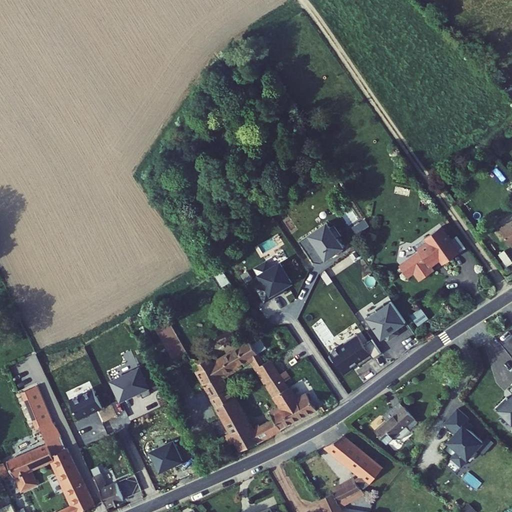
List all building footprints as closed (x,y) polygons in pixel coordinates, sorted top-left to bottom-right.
[(511,215),(505,207),(484,225),(497,240),(509,230),(510,231),(511,229),(511,215)] [(425,259),(442,248),(423,222),(397,240),(402,246),(383,260),(391,271),(398,266),(404,274),(416,266),(412,260),(421,253),(425,259)] [(146,343),(159,336),(136,297),(123,305),(146,343)] [(411,315),(420,325),(429,318),(420,308),(411,315)] [(295,398),(285,383),(275,389),(250,348),(243,352),(229,329),(191,353),(187,345),(171,355),(219,439),(260,420),(295,398)] [(171,355),(187,345),(182,339),(166,348),(171,355)] [(511,382),(511,368),(510,366),(496,378),(502,384),(493,392),(491,389),(479,399),(495,417),(507,407),(506,406),(511,400),(511,384),(511,383),(511,382)] [(52,499),(54,504),(71,497),(43,439),(42,440),(36,427),(35,428),(12,378),(0,382),(0,392),(12,417),(14,416),(22,434),(28,446),(29,449),(33,457),(32,458),(49,493),(52,499)] [(381,397),(379,398),(384,402),(386,411),(393,417),(397,412),(381,397)] [(357,422),(371,434),(386,417),(390,420),(393,417),(386,411),(384,402),(379,398),(357,422)] [(455,412),(444,401),(430,415),(440,426),(432,434),(442,443),(435,450),(444,460),(468,436),(454,422),(450,418),(455,412)] [(343,468),(354,477),(366,461),(326,430),(308,440),(343,468)] [(22,434),(0,443),(0,461),(10,458),(29,449),(28,446),(22,434)] [(0,461),(0,478),(0,480),(16,473),(10,458),(0,461)] [(72,461),(86,494),(100,489),(92,469),(86,471),(80,458),(72,461)] [(337,472),(344,483),(354,477),(343,468),(337,472)] [(314,486),(321,497),(344,483),(337,472),(314,486)] [(321,497),(314,486),(301,493),(312,511),(365,511),(363,508),(354,506),(353,509),(325,503),(321,497)] [(116,488),(103,495),(109,508),(123,501),(116,488)] [(35,507),(37,511),(54,504),(52,499),(49,493),(33,500),(35,507)] [(449,511),(456,506),(449,498),(441,505),(446,511),(449,511)] [(260,511),(256,502),(234,510),(234,511),(260,511)]
